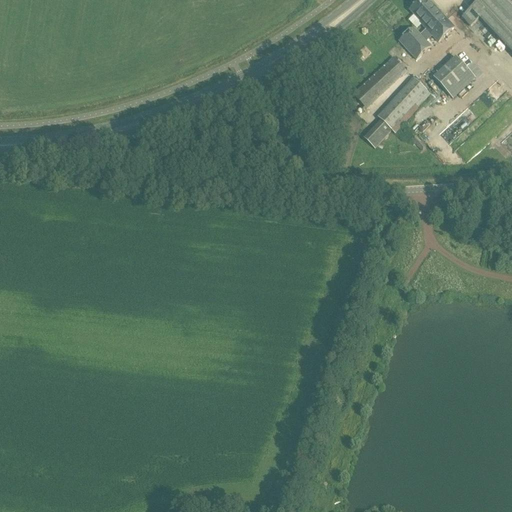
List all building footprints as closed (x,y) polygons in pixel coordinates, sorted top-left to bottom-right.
[(439,43),(455,29),(435,7),(433,9),(425,0),(422,0),(411,11),(422,22),(420,23),(439,43)] [(511,8),(504,0),(481,0),(462,19),(463,19),(472,28),(480,20),(511,54),(511,8)] [(414,28),(399,42),(416,61),(431,46),(427,41),(421,35),(414,28)] [(460,59),(474,70),(479,63),(465,53),(460,59)] [(456,58),(433,79),(453,100),(476,79),(456,58)] [(367,110),(407,73),(393,59),(354,96),(367,110)] [(392,132),(428,93),(413,80),(377,119),(392,132)] [(380,122),(364,140),(375,150),(392,132),(380,122)]
